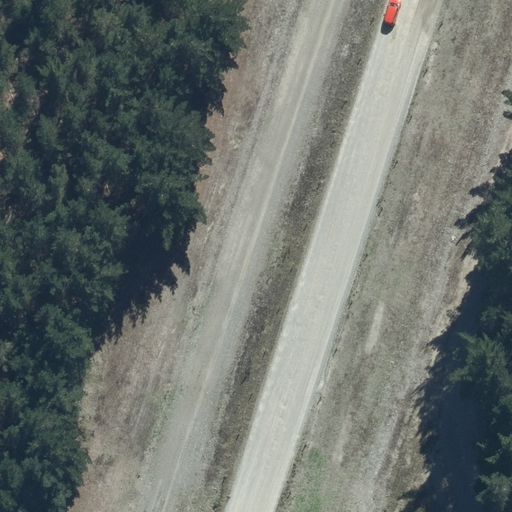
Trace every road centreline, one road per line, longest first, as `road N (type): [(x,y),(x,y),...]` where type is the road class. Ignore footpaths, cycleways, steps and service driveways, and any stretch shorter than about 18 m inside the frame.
road 1 (unclassified): [(238,511),(407,0)]
road 2 (track): [(158,511),(322,0)]
road 3 (track): [(511,173),(469,297),(464,511)]
